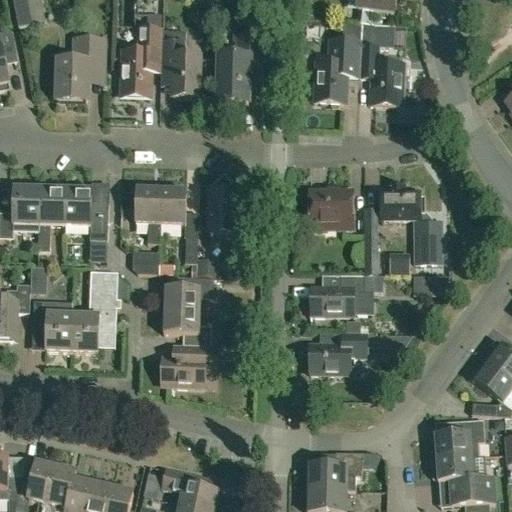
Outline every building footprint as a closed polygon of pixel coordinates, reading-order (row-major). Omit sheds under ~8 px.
[(50,25),(44,0),(15,0),(22,30),(50,25)] [(359,0),(358,12),(394,17),(395,0),(359,0)] [(359,81),(361,50),(362,29),(362,27),(343,26),(342,45),(330,44),(329,67),(316,66),(313,107),(346,108),(347,81),(359,81)] [(361,50),(359,81),(359,82),(371,83),(370,110),(402,112),(405,68),(378,66),(380,30),(362,29),(361,50)] [(121,100),(149,101),(150,63),(161,64),(162,35),(140,34),(140,48),(128,48),(125,51),(125,56),(123,56),(121,100)] [(0,94),(9,93),(8,87),(9,87),(4,62),(16,59),(11,35),(0,36),(0,94)] [(198,102),(199,62),(184,61),(185,35),(162,35),(161,64),(160,77),(174,77),(173,102),(198,102)] [(260,72),(261,41),(238,40),(237,60),(219,60),(218,106),(247,107),(249,71),(260,72)] [(103,77),(104,44),(73,43),(73,65),(58,64),(56,105),(88,106),(89,77),(103,77)] [(381,195),(381,223),(420,224),(420,226),(432,226),(432,223),(425,215),(421,215),(421,199),(421,195),(405,195),(405,189),(389,189),(389,195),(381,195)] [(13,228),(38,229),(40,193),(14,192),(13,217),(0,216),(0,242),(12,242),(13,228)] [(147,248),(159,248),(161,193),(137,192),(135,227),(148,228),(147,248)] [(337,234),(352,234),(351,197),(339,197),(339,192),(327,192),(327,197),(310,197),(310,229),(337,229),(337,234)] [(38,229),(64,230),(65,194),(40,193),(38,229)] [(184,229),(185,194),(161,193),(159,248),(160,248),(160,228),(184,229)] [(65,194),(64,230),(89,230),(89,244),(108,245),(108,217),(98,217),(98,220),(91,220),(91,195),(65,194)] [(252,244),(253,220),(239,220),(240,196),(210,195),(208,236),(238,237),(238,243),(252,244)] [(365,280),(378,280),(378,214),(364,214),(365,280)] [(415,226),(416,269),(437,269),(443,269),(442,226),(432,226),(420,226),(415,226)] [(39,238),(38,255),(50,256),(50,238),(39,238)] [(197,243),(186,242),(185,268),(196,268),(197,243)] [(159,279),(160,257),(133,256),(133,273),(139,278),(159,279)] [(163,266),(162,276),(179,278),(180,268),(163,266)] [(52,271),(35,271),(35,297),(52,297),(52,271)] [(365,280),(339,279),(339,292),(310,291),(310,320),(353,321),(353,296),(363,296),(363,292),(374,292),(381,290),(381,280),(378,280),(365,280)] [(115,334),(117,291),(117,281),(91,280),(89,319),(73,318),(71,357),(97,358),(98,334),(115,334)] [(165,291),(164,315),(199,316),(200,302),(212,302),(213,282),(185,281),(185,292),(165,291)] [(7,304),(0,304),(0,344),(15,345),(17,317),(30,317),(31,289),(17,289),(16,295),(7,294),(7,304)] [(45,356),(71,357),(73,318),(72,318),(73,307),(33,306),(32,331),(46,332),(45,356)] [(182,350),(192,350),(210,350),(211,330),(199,330),(199,316),(164,315),(163,338),(182,339),(182,350)] [(365,362),(366,338),(342,337),(341,350),(310,350),(309,378),(349,379),(350,361),(365,362)] [(511,357),(502,350),(501,350),(496,346),(483,364),(511,385),(511,357)] [(210,350),(192,350),(191,363),(163,362),(162,390),(204,392),(205,378),(217,378),(218,351),(210,350)] [(238,364),(257,365),(258,352),(238,351),(238,364)] [(502,408),(511,394),(511,385),(483,364),(469,383),(474,387),(502,408)] [(470,419),(505,421),(509,422),(511,417),(511,415),(509,413),(501,413),(496,409),(471,407),(470,419)] [(436,463),(471,461),(480,460),(479,448),(484,448),(482,425),(459,427),(460,439),(434,441),(436,463)] [(308,470),(307,494),(346,494),(346,495),(355,495),(355,481),(361,481),(361,460),(335,459),(335,471),(308,470)] [(0,495),(7,495),(7,504),(17,504),(23,480),(8,480),(8,460),(0,460),(0,495)] [(449,486),(451,511),(495,508),(493,481),(472,483),(471,461),(436,463),(436,466),(431,467),(433,484),(437,484),(438,487),(449,486)] [(37,511),(46,511),(56,471),(36,466),(28,504),(39,506),(37,511)] [(66,511),(73,483),(75,475),(56,471),(46,511),(66,511)] [(182,497),(180,509),(191,511),(221,511),(216,508),(218,496),(216,496),(218,486),(166,475),(162,493),(182,497)] [(87,511),(93,487),(73,483),(66,511),(87,511)] [(107,511),(112,491),(93,487),(87,511),(107,511)] [(128,511),(132,496),(112,491),(107,511),(128,511)] [(345,511),(346,495),(346,494),(307,494),(306,511),(345,511)]
